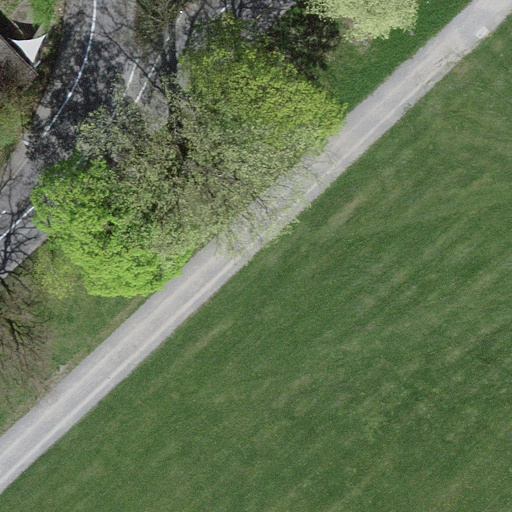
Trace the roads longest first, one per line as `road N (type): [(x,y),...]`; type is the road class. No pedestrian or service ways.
road 1 (track): [(495,0),(0,468)]
road 2 (secondary): [(88,150),(231,0)]
road 3 (secondary): [(112,0),(107,85),(88,150)]
road 4 (secondary): [(88,150),(0,238)]
